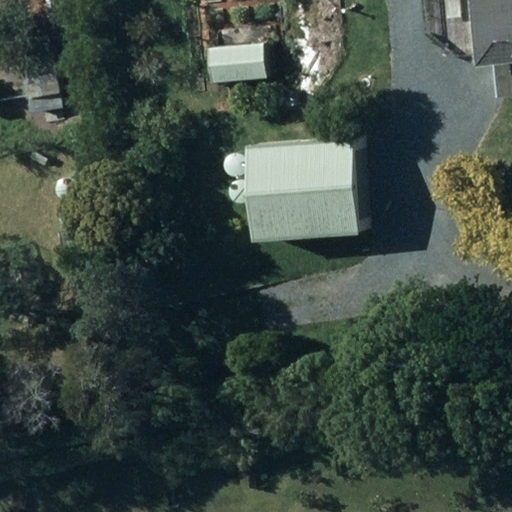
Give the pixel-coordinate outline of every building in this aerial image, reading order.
[(511,92),(511,0),(487,0),(493,58),(502,58),(506,93),(511,92)] [(219,24),(218,49),(226,49),(225,81),(282,82),(283,41),(266,40),(266,25),(219,24)] [(30,54),(41,110),(69,105),(59,49),(30,54)] [(267,112),(270,139),(283,138),(280,110),(267,112)] [(238,188),(267,189),(266,239),(379,241),(381,141),(268,139),(268,151),(239,150),(238,188)] [(92,221),(70,226),(78,260),(100,256),(92,221)]
